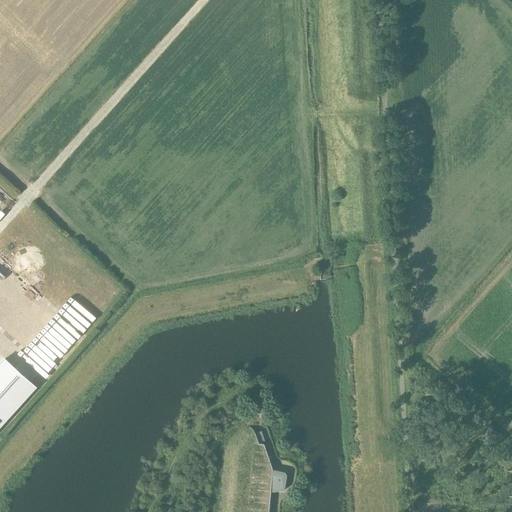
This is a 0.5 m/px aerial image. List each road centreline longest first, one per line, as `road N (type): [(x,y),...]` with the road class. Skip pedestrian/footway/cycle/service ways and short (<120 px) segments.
road 1 (unclassified): [(407,511),(392,238)]
road 2 (track): [(398,345),(438,318),(511,236)]
